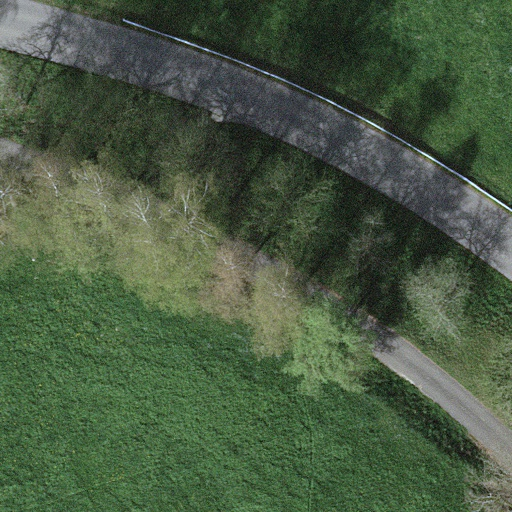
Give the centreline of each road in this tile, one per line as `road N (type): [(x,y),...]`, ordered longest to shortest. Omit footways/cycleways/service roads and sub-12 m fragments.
road 1 (unclassified): [(0,154),(345,306),(511,449)]
road 2 (unclassified): [(0,22),(227,89),(332,137),(480,217),(511,243)]
